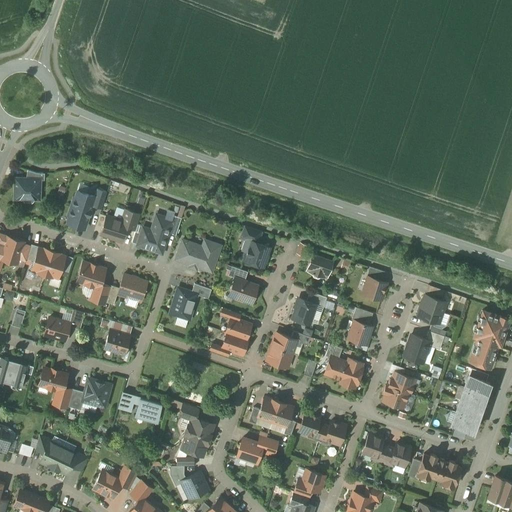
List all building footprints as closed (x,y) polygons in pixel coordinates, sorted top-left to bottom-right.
[(45,173),(36,172),(28,170),(26,177),(41,178),(41,180),(44,180),(45,173)] [(26,177),(13,176),(13,199),(40,200),(41,180),(41,178),(26,177)] [(107,191),(97,188),(95,196),(92,205),(101,208),(107,191)] [(95,196),(78,191),(75,199),(73,198),(68,214),(70,215),(67,223),(84,228),(92,205),(95,196)] [(141,214),(126,209),(122,220),(128,222),(127,227),(135,230),(141,214)] [(172,219),(156,214),(151,230),(143,227),(141,232),(137,244),(137,245),(162,253),(169,232),(173,220),(172,219)] [(122,220),(107,215),(101,233),(122,240),(127,227),(128,222),(122,220)] [(174,215),(172,219),(173,220),(169,232),(176,235),(181,218),(174,215)] [(262,231),(245,225),(241,237),(250,240),(258,242),(262,231)] [(135,230),(132,242),(137,244),(141,232),(135,230)] [(7,236),(4,244),(0,242),(0,261),(1,262),(3,258),(17,263),(18,258),(23,243),(24,241),(7,236)] [(190,242),(182,240),(176,258),(184,261),(190,242)] [(258,242),(250,240),(247,250),(245,251),(243,256),(244,258),(244,260),(263,266),(264,262),(266,261),(268,256),(267,254),(269,246),(258,242)] [(207,248),(190,242),(184,261),(211,271),(220,245),(209,242),(207,248)] [(23,243),(18,258),(26,260),(27,258),(28,253),(31,245),(23,243)] [(39,246),(31,243),(31,245),(28,253),(36,255),(39,247),(39,246)] [(300,243),(296,253),(304,256),(308,246),(300,243)] [(44,249),(39,247),(36,255),(34,260),(32,268),(38,270),(37,271),(45,274),(52,250),(45,248),(44,249)] [(60,253),(52,250),(45,274),(52,276),(52,275),(58,277),(61,269),(62,264),(65,256),(59,254),(60,253)] [(332,260),(312,253),(306,271),(312,273),(313,276),(318,278),(320,276),(326,278),(332,260)] [(73,257),(65,254),(65,256),(62,264),(70,266),(73,257)] [(98,265),(91,263),(90,263),(83,261),(77,281),(95,286),(99,288),(101,283),(105,268),(98,266),(98,265)] [(248,271),(231,266),(228,275),(235,277),(245,281),(248,271)] [(387,272),(370,266),(367,276),(368,277),(368,276),(384,281),(387,272)] [(147,281),(124,273),(119,287),(117,293),(141,301),(147,281)] [(384,281),(368,276),(368,277),(363,293),(381,299),(386,282),(384,281)] [(245,281),(235,277),(229,294),(235,297),(235,298),(242,300),(243,299),(252,302),(258,285),(245,281)] [(110,286),(101,283),(99,288),(95,286),(91,299),(105,303),(105,301),(108,293),(110,286)] [(211,289),(194,283),(192,292),(197,293),(197,294),(208,298),(211,289)] [(119,287),(111,284),(110,286),(108,293),(116,296),(117,293),(119,287)] [(445,290),(428,284),(425,294),(431,296),(432,292),(443,296),(445,290)] [(192,292),(178,287),(170,312),(189,318),(197,294),(197,293),(192,292)] [(316,303),(316,304),(323,306),(326,297),(310,291),(307,300),(316,303)] [(116,296),(108,293),(105,301),(114,304),(116,296)] [(431,296),(425,294),(421,304),(442,312),(446,301),(442,300),(431,296)] [(309,323),(316,304),(316,303),(307,300),(299,297),(292,317),(309,323)] [(442,312),(421,304),(418,315),(423,317),(435,321),(439,322),(442,312)] [(373,312),(356,307),(352,319),(354,320),(355,320),(369,325),(373,312)] [(85,311),(73,308),(69,322),(70,322),(69,326),(80,329),(85,311)] [(240,313),(230,310),(228,316),(228,317),(230,318),(230,317),(238,320),(240,313)] [(509,319),(482,310),(474,335),(477,336),(475,342),(477,343),(474,351),(472,350),(469,359),(490,366),(499,338),(502,339),(509,319)] [(24,314),(15,311),(11,324),(20,327),(24,314)] [(69,322),(49,316),(44,333),(65,339),(69,326),(70,322),(69,322)] [(126,324),(103,317),(100,325),(110,328),(124,332),(126,324)] [(238,320),(230,317),(230,318),(225,332),(227,332),(246,338),(251,324),(238,320)] [(369,325),(355,320),(354,320),(348,338),(365,344),(372,326),(369,325)] [(446,331),(430,326),(429,330),(444,335),(446,331)] [(124,332),(110,328),(104,347),(124,353),(130,334),(124,332)] [(296,339),(296,341),(307,345),(310,336),(293,330),(291,337),(296,339)] [(444,335),(429,330),(426,339),(430,340),(428,345),(440,349),(444,335)] [(246,338),(227,332),(222,345),(222,346),(229,349),(242,353),(247,338),(246,338)] [(271,345),(292,352),(296,341),(296,339),(291,337),(276,332),(271,345)] [(426,339),(411,334),(404,355),(422,361),(428,345),(430,340),(426,339)] [(229,349),(222,346),(222,345),(211,342),(209,349),(227,355),(229,349)] [(342,347),(329,343),(325,355),(330,357),(330,356),(338,359),(342,347)] [(292,352),(271,345),(266,359),(287,366),(292,352)] [(33,366),(0,356),(0,378),(21,385),(25,373),(31,374),(33,366)] [(338,359),(330,356),(330,357),(325,372),(342,378),(340,382),(354,387),(355,383),(356,383),(362,367),(361,366),(362,363),(349,358),(348,362),(338,359)] [(316,361),(308,358),(303,374),(311,376),(316,361)] [(59,370),(51,367),(51,368),(44,366),(39,384),(57,388),(62,390),(63,386),(67,373),(59,371),(59,370)] [(415,378),(395,371),(392,379),(390,378),(388,385),(408,392),(410,393),(414,383),(413,383),(415,378)] [(490,382),(469,375),(464,387),(485,394),(490,382)] [(110,384),(89,378),(85,391),(83,399),(104,405),(110,384)] [(388,385),(386,385),(383,392),(385,393),(383,401),(402,407),(404,402),(405,402),(408,392),(388,385)] [(62,390),(57,388),(53,402),(67,406),(67,405),(72,389),(63,386),(62,390)] [(460,399),(480,406),(484,394),(485,395),(485,394),(464,387),(460,399)] [(85,391),(72,388),(72,389),(67,405),(81,409),(83,399),(85,391)] [(136,394),(123,390),(119,402),(133,405),(134,402),(134,400),(136,394)] [(162,402),(136,394),(134,400),(139,402),(136,413),(156,418),(161,402),(162,402)] [(275,400),(264,396),(260,408),(258,414),(259,414),(262,415),(263,418),(272,421),(278,401),(275,400)] [(480,406),(460,399),(456,412),(477,419),(477,418),(476,418),(480,406)] [(282,402),(278,401),(272,421),(280,423),(282,422),(286,423),(286,424),(288,418),(292,406),(282,403),(282,402)] [(133,405),(119,402),(118,407),(131,411),(133,405)] [(198,407),(183,402),(179,414),(192,419),(193,416),(195,417),(198,407)] [(253,406),(248,420),(256,423),(259,414),(258,414),(260,408),(253,406)] [(313,413),(307,411),(305,411),(299,428),(306,430),(305,432),(308,433),(313,435),(318,422),(320,416),(314,414),(313,413)] [(477,419),(456,412),(452,424),(472,431),(477,419)] [(195,417),(193,416),(192,419),(190,423),(189,423),(187,424),(184,432),(185,434),(186,434),(193,436),(199,433),(202,439),(206,437),(206,436),(209,438),(210,435),(210,433),(214,423),(195,417)] [(286,424),(286,423),(283,432),(291,435),(295,421),(288,418),(286,424)] [(337,422),(331,420),(329,426),(325,439),(329,440),(333,441),(333,439),(340,442),(346,425),(345,424),(338,421),(337,422)] [(323,424),(318,422),(313,435),(308,433),(307,436),(318,440),(323,424)] [(0,449),(6,451),(10,438),(10,437),(0,434),(3,424),(2,424),(1,426),(0,425),(0,449)] [(3,424),(0,434),(10,437),(10,438),(14,439),(16,432),(14,431),(13,430),(11,428),(9,427),(6,425),(3,424)] [(329,426),(323,424),(318,440),(328,444),(329,440),(325,439),(329,426)] [(377,436),(376,434),(370,432),(368,433),(363,450),(369,452),(368,454),(372,455),(371,458),(376,460),(381,444),(383,438),(377,436)] [(199,433),(193,436),(186,434),(181,448),(186,449),(187,452),(191,453),(193,452),(202,455),(206,443),(208,443),(209,438),(206,436),(206,437),(202,439),(199,433)] [(50,439),(39,434),(35,447),(44,452),(49,441),(50,439)] [(277,440),(260,434),(258,442),(275,447),(277,440)] [(258,442),(243,437),(237,455),(257,461),(260,450),(273,454),(275,447),(258,442)] [(63,447),(49,441),(44,452),(40,461),(53,467),(63,447)] [(402,444),(396,442),(394,448),(388,464),(393,466),(394,462),(398,464),(398,462),(405,464),(411,447),(410,446),(404,444),(402,444)] [(387,446),(381,444),(376,460),(382,462),(387,446)] [(387,446),(382,462),(388,464),(394,448),(387,446)] [(63,447),(53,467),(67,473),(71,464),(76,453),(63,447)] [(88,457),(77,452),(76,453),(71,464),(82,469),(88,457)] [(445,460),(440,458),(439,459),(436,457),(437,455),(430,453),(429,455),(424,453),(421,461),(417,474),(447,484),(448,482),(454,484),(460,466),(455,464),(456,461),(449,459),(448,462),(445,460)] [(184,466),(194,465),(194,457),(177,457),(177,466),(184,466)] [(413,458),(407,475),(416,478),(417,474),(421,461),(413,458)] [(136,471),(125,465),(119,477),(121,479),(119,483),(128,487),(136,471)] [(177,466),(170,466),(170,473),(176,484),(182,481),(181,479),(186,477),(184,473),(184,466),(177,466)] [(325,474),(306,468),(302,479),(300,484),(311,488),(319,491),(325,474)] [(119,477),(103,469),(94,487),(112,496),(119,483),(121,479),(119,477)] [(186,477),(181,479),(182,481),(189,497),(191,496),(194,497),(197,495),(198,493),(208,488),(200,471),(186,477)] [(507,479),(495,475),(488,496),(500,500),(507,479)] [(311,488),(300,484),(302,479),(298,478),(294,490),(309,495),(311,488)] [(152,488),(141,479),(130,494),(138,500),(141,496),(144,498),(152,488)] [(511,500),(511,481),(507,479),(500,500),(511,504),(511,500)] [(382,490),(367,485),(364,494),(370,497),(378,500),(382,490)] [(35,511),(41,497),(20,488),(14,504),(34,511),(35,511)] [(309,495),(294,490),(289,503),(293,504),(295,499),(306,503),(309,495)] [(364,494),(353,491),(351,498),(349,499),(347,506),(348,507),(345,511),(368,511),(368,509),(368,508),(367,507),(370,497),(364,494)] [(144,498),(141,496),(138,500),(128,511),(161,511),(162,511),(144,498)] [(220,496),(210,507),(204,511),(222,511),(229,504),(220,496)] [(4,511),(8,500),(0,497),(0,511),(4,511)] [(41,497),(35,511),(43,511),(47,503),(49,499),(41,497)] [(306,503),(295,499),(293,504),(290,511),(311,511),(314,506),(306,503)] [(431,505),(420,501),(415,511),(441,511),(442,510),(431,506),(431,505)] [(194,511),(204,511),(210,507),(204,502),(194,511)] [(47,503),(43,511),(52,511),(55,506),(47,503)]
